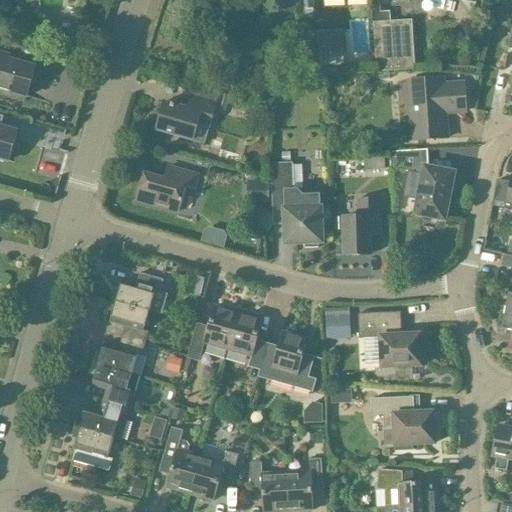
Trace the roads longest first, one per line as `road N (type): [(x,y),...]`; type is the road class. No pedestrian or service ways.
road 1 (residential): [(464,285),(298,287),(77,214)]
road 2 (residential): [(0,463),(77,214)]
road 3 (residential): [(77,214),(148,0)]
road 4 (residential): [(511,138),(496,148),(486,171),(464,285)]
road 5 (residential): [(474,511),(471,453),(482,376)]
road 6 (residential): [(120,511),(0,479)]
